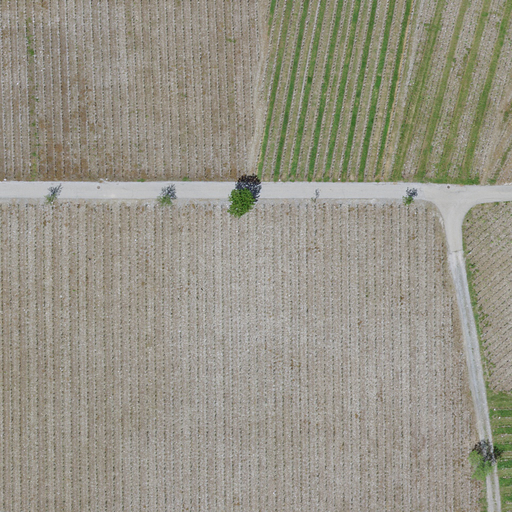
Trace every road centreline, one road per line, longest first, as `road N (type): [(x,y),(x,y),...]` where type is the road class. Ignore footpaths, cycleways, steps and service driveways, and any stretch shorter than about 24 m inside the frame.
road 1 (track): [(0,189),(511,190)]
road 2 (track): [(447,192),(492,511)]
